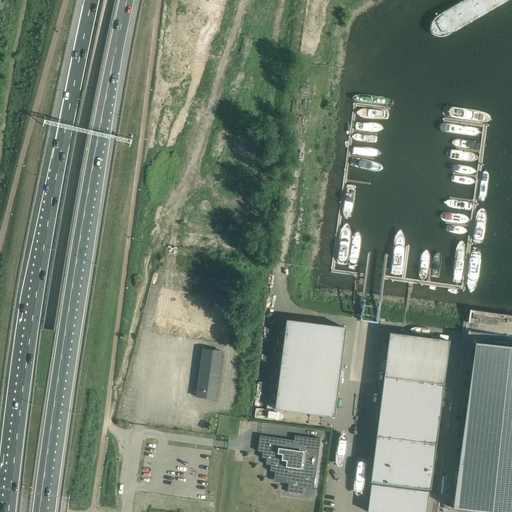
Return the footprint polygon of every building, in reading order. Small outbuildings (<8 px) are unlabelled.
[(151,332),(233,343),(240,293),(158,282),(151,332)] [(275,410),(335,418),(346,328),(287,321),(275,410)] [(426,511),(448,339),(389,331),(368,511),(426,511)] [(511,511),(511,347),(476,344),(453,508),(491,511),(511,511)] [(196,397),(216,399),(223,352),(203,349),(196,397)] [(287,492),(303,494),(304,488),(313,490),(321,439),(295,436),(294,440),(260,436),(258,451),(263,452),(262,458),(267,459),(266,465),(271,465),(270,471),(275,472),(274,478),(289,480),(287,492)]
